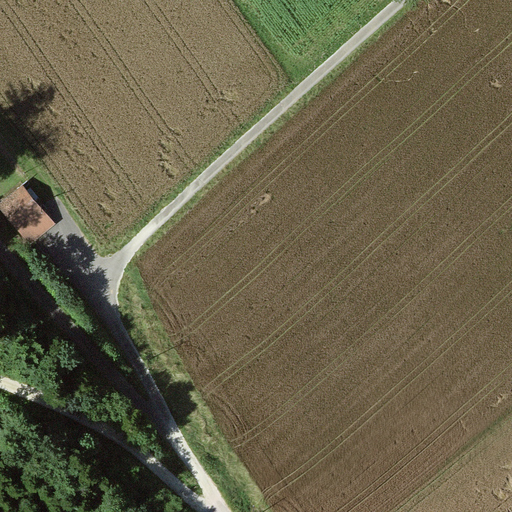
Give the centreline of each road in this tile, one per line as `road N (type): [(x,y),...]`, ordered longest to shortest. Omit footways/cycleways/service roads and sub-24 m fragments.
road 1 (track): [(221,511),(168,429),(104,298),(110,274),(405,0)]
road 2 (track): [(168,429),(135,405),(0,246)]
road 3 (track): [(207,511),(149,456),(0,380)]
